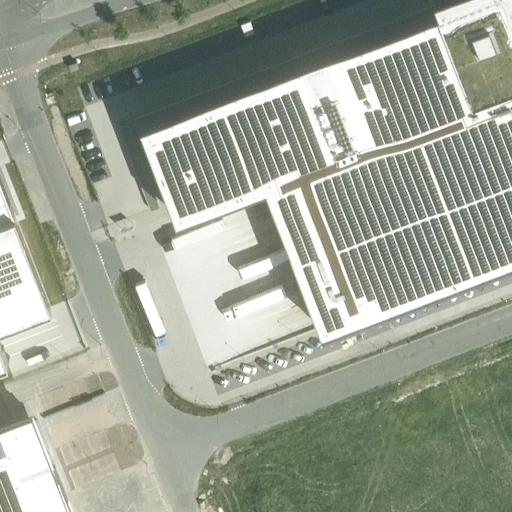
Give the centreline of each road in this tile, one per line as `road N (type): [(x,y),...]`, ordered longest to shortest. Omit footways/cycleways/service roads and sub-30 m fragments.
road 1 (unclassified): [(3,43),(160,452)]
road 2 (unclassified): [(511,318),(160,452)]
road 3 (unclassified): [(3,43),(123,0)]
